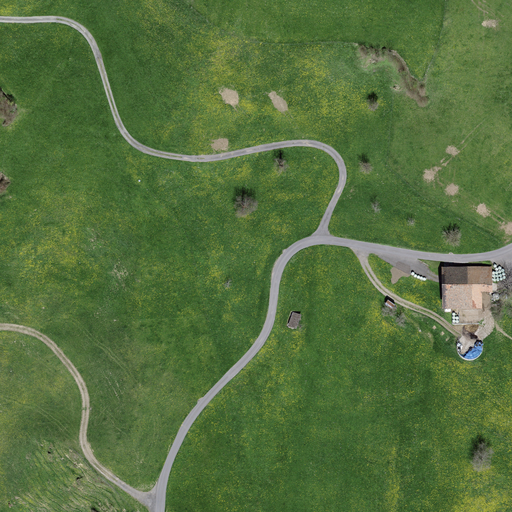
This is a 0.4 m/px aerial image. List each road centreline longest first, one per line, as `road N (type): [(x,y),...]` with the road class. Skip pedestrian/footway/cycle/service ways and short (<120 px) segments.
road 1 (unclassified): [(159,511),(181,432),(260,341),(278,269),(297,246),(333,240),(451,258),(511,247)]
road 2 (track): [(0,19),(61,19),(81,29),(97,52),(120,125),(147,150),(198,158),(298,142),(335,154),(342,181),(319,240)]
road 3 (track): [(159,507),(87,454),(86,398),(65,358),(31,330),(0,326)]
